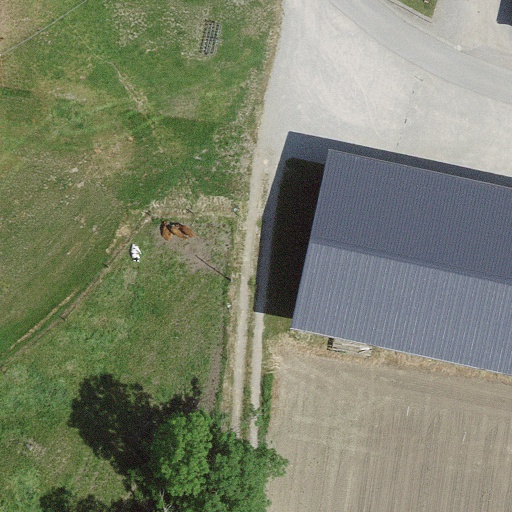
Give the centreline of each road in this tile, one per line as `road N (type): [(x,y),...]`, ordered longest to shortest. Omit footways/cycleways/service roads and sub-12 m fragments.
road 1 (track): [(296,0),(260,224),(238,511)]
road 2 (unclassified): [(347,0),(399,59),(511,104)]
